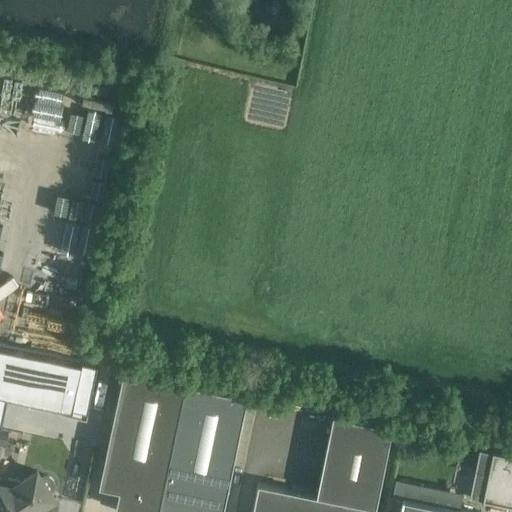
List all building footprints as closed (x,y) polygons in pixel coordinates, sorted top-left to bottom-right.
[(125,311),(123,324),(131,325),(133,312),(125,311)] [(0,342),(0,391),(61,404),(59,413),(87,419),(98,363),(0,342)] [(123,369),(99,485),(120,489),(116,508),(134,511),(201,511),(203,507),(223,511),(248,395),(123,369)] [(375,511),(377,505),(393,425),(333,412),(317,493),(258,481),(251,511),(375,511)] [(9,427),(0,425),(0,445),(6,446),(9,427)] [(511,455),(493,452),(483,501),(511,506),(511,455)] [(50,491),(54,487),(55,483),(54,478),(50,475),(45,474),(41,476),(37,471),(21,481),(8,478),(6,485),(0,483),(0,511),(34,511),(38,510),(37,508),(54,497),(50,491)] [(479,511),(403,496),(399,511),(479,511)]
